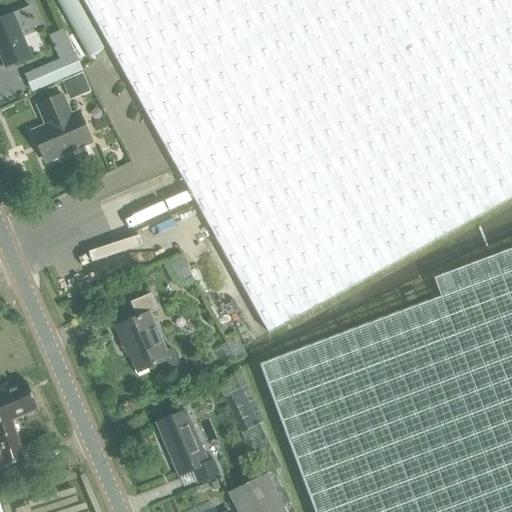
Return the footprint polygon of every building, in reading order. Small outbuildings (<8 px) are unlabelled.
[(59,0),(90,57),(106,48),(79,0),(59,0)] [(511,0),(82,0),(268,333),(511,197),(511,0)] [(0,21),(0,50),(7,68),(33,58),(22,31),(38,25),(31,9),(0,21)] [(75,54),(25,76),(32,94),(82,72),(75,54)] [(82,74),(63,83),(70,99),(89,91),(82,74)] [(49,125),(33,132),(45,163),(91,143),(78,112),(70,116),(62,96),(38,106),(43,119),(46,118),(49,125)] [(440,296),(259,364),(314,511),(511,511),(511,251),(428,283),(440,296)] [(181,256),(170,262),(179,279),(185,281),(192,277),(181,256)] [(148,315),(158,311),(150,294),(130,303),(137,319),(116,328),(124,347),(126,346),(138,372),(160,362),(164,369),(172,370),(178,364),(177,354),(171,350),(165,352),(148,315)] [(236,336),(225,342),(226,344),(233,357),(235,361),(236,362),(247,356),(246,355),(236,336)] [(226,344),(214,350),(221,363),(233,357),(226,344)] [(219,384),(265,476),(228,494),(236,511),(283,511),(282,509),(291,504),(274,471),(282,468),(260,424),(265,422),(240,373),(219,384)] [(0,468),(23,462),(12,425),(10,421),(23,416),(25,420),(34,416),(32,412),(37,410),(26,385),(10,392),(7,385),(0,388),(0,468)] [(155,426),(172,465),(178,478),(193,472),(197,480),(210,474),(217,472),(214,464),(207,466),(184,414),(155,426)]
